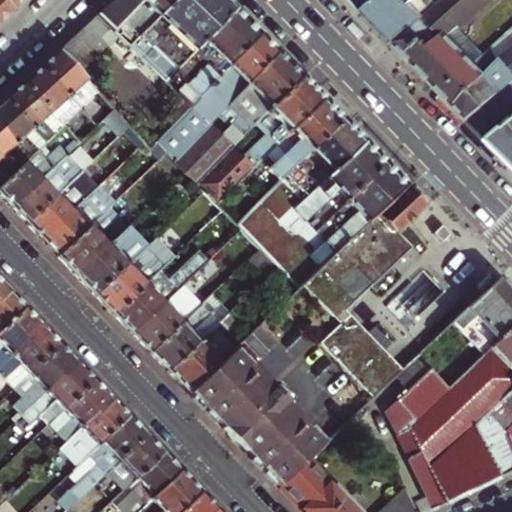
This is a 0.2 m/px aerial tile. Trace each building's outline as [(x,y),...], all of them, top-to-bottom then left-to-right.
[(0,0),(0,22),(2,25),(17,12),(2,0),(0,0)] [(26,2),(28,0),(2,0),(17,12),(26,2)] [(135,52),(184,0),(122,0),(103,19),(124,40),(135,52)] [(227,0),(184,0),(135,52),(171,85),(241,14),(229,2),(227,0)] [(343,0),(360,17),(373,4),(377,0),(343,0)] [(377,0),(373,4),(360,17),(375,32),(390,47),(409,32),(420,23),(406,8),(415,0),(377,0)] [(445,0),(420,23),(409,32),(420,45),(403,61),(413,72),(425,84),(440,99),(471,67),(482,55),(455,27),(485,0),(445,0)] [(241,14),(171,85),(189,103),(196,110),(265,38),(253,25),(241,14)] [(124,40),(103,19),(97,24),(89,31),(110,53),(124,40)] [(110,53),(89,31),(83,38),(77,43),(98,64),(110,53)] [(396,54),(403,61),(420,45),(409,32),(390,47),(396,54)] [(265,38),(196,110),(178,128),(169,138),(187,156),(217,125),(225,117),(284,56),(275,47),(265,38)] [(98,64),(77,43),(71,49),(64,54),(85,76),(98,64)] [(482,79),(451,110),(459,118),(467,127),(486,112),(484,110),(507,91),(509,94),(511,90),(511,52),(489,71),(482,79)] [(85,76),(64,54),(57,61),(47,71),(103,129),(108,124),(92,107),(104,96),(85,76)] [(296,69),(284,56),(225,117),(234,127),(227,134),(217,125),(187,156),(180,163),(202,187),(239,150),(262,127),(309,81),(296,69)] [(482,79),(471,67),(440,99),(442,101),(451,110),(482,79)] [(103,129),(47,71),(40,77),(29,87),(70,127),(82,116),(98,133),(103,129)] [(239,150),(202,187),(209,195),(223,209),(234,197),(267,165),(330,103),(320,93),(309,81),(262,127),(271,137),(249,159),(239,150)] [(70,127),(29,87),(22,93),(10,103),(53,146),(72,129),(70,127)] [(511,90),(509,94),(507,91),(484,110),(486,112),(467,127),(479,139),(488,148),(511,128),(511,90)] [(53,146),(10,103),(3,110),(0,112),(0,124),(7,131),(5,133),(21,149),(22,148),(36,162),(45,154),(53,146)] [(189,103),(171,121),(178,128),(196,110),(189,103)] [(330,103),(267,165),(278,176),(293,160),(302,169),(349,123),(339,113),(330,103)] [(156,151),(120,112),(108,124),(123,140),(129,134),(144,150),(138,156),(145,162),(154,154),(163,163),(172,155),(162,145),(156,151)] [(302,169),(286,185),(301,199),(304,196),(310,203),(370,146),(360,134),(349,123),(302,169)] [(7,131),(0,124),(0,156),(20,177),(36,162),(22,148),(21,149),(5,133),(7,131)] [(511,128),(488,148),(511,172),(511,128)] [(169,138),(162,145),(172,155),(180,163),(187,156),(169,138)] [(18,205),(16,209),(24,217),(33,227),(88,174),(100,163),(84,146),(71,158),(48,181),(50,184),(35,198),(30,194),(18,205)] [(310,203),(262,250),(266,254),(282,271),(304,251),(340,216),(391,168),(381,157),(370,146),(310,203)] [(20,177),(1,194),(8,201),(16,209),(18,205),(30,194),(35,198),(50,184),(48,181),(71,158),(64,150),(53,161),(45,154),(36,162),(20,177)] [(20,177),(0,156),(0,192),(1,194),(20,177)] [(391,168),(340,216),(351,228),(331,248),(341,258),(381,219),(412,189),(402,179),(391,168)] [(88,174),(33,227),(40,234),(49,243),(65,227),(63,224),(79,209),(80,211),(103,189),(88,174)] [(141,185),(130,196),(138,204),(149,193),(141,185)] [(65,227),(49,243),(56,250),(64,259),(114,210),(119,206),(103,189),(80,211),(79,209),(63,224),(65,227)] [(420,198),(412,189),(381,219),(397,235),(404,235),(431,209),(420,198)] [(234,197),(223,209),(242,229),(253,217),(234,197)] [(114,210),(64,259),(74,269),(81,277),(98,262),(100,264),(116,250),(115,248),(133,231),(114,210)] [(325,273),(309,288),(338,320),(345,314),(351,308),(372,287),(405,256),(411,250),(404,235),(397,235),(381,219),(341,258),(325,273)] [(439,228),(431,236),(440,245),(448,237),(444,233),(439,228)] [(98,262),(81,277),(92,288),(102,298),(145,256),(152,249),(133,231),(115,248),(116,250),(100,264),(98,262)] [(145,256),(102,298),(111,308),(120,318),(165,274),(180,259),(162,240),(152,249),(145,256)] [(283,272),(303,293),(309,288),(325,273),(304,251),(282,271),(283,272)] [(266,254),(254,265),(272,282),(283,272),(282,271),(266,254)] [(165,274),(120,318),(129,327),(139,338),(155,324),(152,321),(169,304),(171,306),(215,264),(207,255),(176,285),(165,274)] [(155,324),(139,338),(149,348),(157,356),(202,313),(192,303),(226,270),(218,261),(215,264),(171,306),(169,304),(152,321),(155,324)] [(0,309),(15,296),(5,285),(0,280),(0,309)] [(489,296),(458,326),(489,359),(511,336),(511,294),(502,284),(489,296)] [(0,341),(31,312),(23,304),(15,296),(0,309),(0,341)] [(202,313),(157,356),(166,366),(174,374),(223,328),(236,316),(219,298),(202,313)] [(0,376),(2,374),(17,360),(15,358),(30,343),(33,346),(49,331),(39,321),(31,312),(0,341),(0,376)] [(379,401),(405,377),(396,367),(378,349),(362,331),(353,322),(326,347),(379,401)] [(223,328),(174,374),(187,387),(196,397),(240,354),(223,336),(226,333),(223,328)] [(2,374),(18,391),(64,347),(56,339),(49,331),(33,346),(30,343),(15,358),(17,360),(2,374)] [(511,336),(489,359),(454,392),(436,372),(392,415),(437,511),(443,511),(481,494),(507,481),(481,429),(511,399),(511,336)] [(18,410),(26,418),(65,379),(67,383),(84,367),(74,357),(64,347),(18,391),(27,400),(18,410)] [(240,354),(196,397),(220,423),(251,455),(286,491),(315,462),(332,447),(295,409),(296,408),(278,389),(277,390),(242,353),(240,354)] [(44,419),(53,428),(99,384),(92,376),(84,367),(67,383),(65,379),(26,418),(35,427),(44,419)] [(53,428),(70,446),(86,432),(88,433),(103,419),(100,416),(116,401),(108,393),(99,384),(53,428)] [(511,399),(481,429),(507,481),(511,478),(511,399)] [(64,453),(81,471),(134,421),(125,411),(116,401),(100,416),(103,419),(88,433),(86,432),(70,446),(64,453)] [(64,511),(74,511),(85,502),(152,438),(142,428),(134,421),(81,471),(71,481),(79,489),(60,507),(64,511)] [(117,506),(118,505),(169,457),(161,448),(152,438),(85,502),(90,509),(97,502),(100,505),(109,497),(117,506)] [(169,457),(118,505),(124,511),(146,511),(186,475),(178,466),(169,457)] [(361,511),(315,462),(286,491),(295,501),(305,511),(420,511),(411,493),(389,511),(361,511)] [(191,511),(208,497),(196,485),(186,475),(146,511),(191,511)] [(220,511),(222,511),(213,503),(208,497),(191,511),(220,511)]
